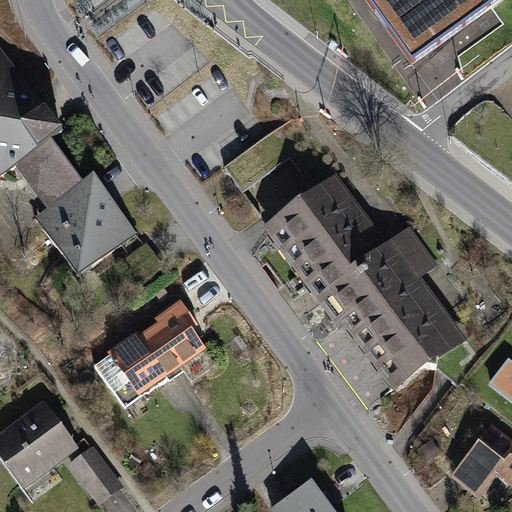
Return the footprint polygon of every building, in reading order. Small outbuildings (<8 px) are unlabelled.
[(105,0),(84,0),(75,6),(83,17),(105,0)] [(144,0),(126,0),(91,26),(98,37),(145,2),(144,0)] [(413,0),(394,15),(425,55),(496,0),(413,0)] [(187,12),(203,25),(211,15),(195,2),(187,12)] [(62,133),(0,49),(0,176),(3,177),(16,167),(50,142),(62,133)] [(291,158),(273,134),(225,170),(239,189),(264,170),(268,175),(291,158)] [(16,167),(47,211),(82,185),(50,142),(16,167)] [(47,211),(46,212),(43,230),(78,278),(136,235),(94,177),(82,185),(47,211)] [(297,212),(271,231),(341,326),(347,323),(396,388),(422,369),(437,371),(438,356),(459,340),(442,317),(433,323),(401,280),(397,280),(382,260),(379,262),(344,214),(353,207),(335,184),(315,199),(299,197),(297,212)] [(431,265),(411,239),(393,252),(413,279),(431,265)] [(164,267),(146,243),(118,264),(136,288),(164,267)] [(95,368),(125,410),(168,379),(165,375),(179,365),(192,382),(215,366),(189,329),(195,325),(181,306),(159,322),(162,326),(140,342),(138,338),(95,368)] [(511,363),(509,362),(491,385),(511,401),(511,363)] [(0,445),(27,482),(73,449),(43,408),(0,440),(0,445)] [(511,444),(492,430),(457,475),(481,493),(496,475),(493,472),(497,466),(511,477),(511,444)] [(103,464),(81,479),(99,503),(121,488),(103,464)] [(332,511),(311,484),(272,511),(332,511)]
